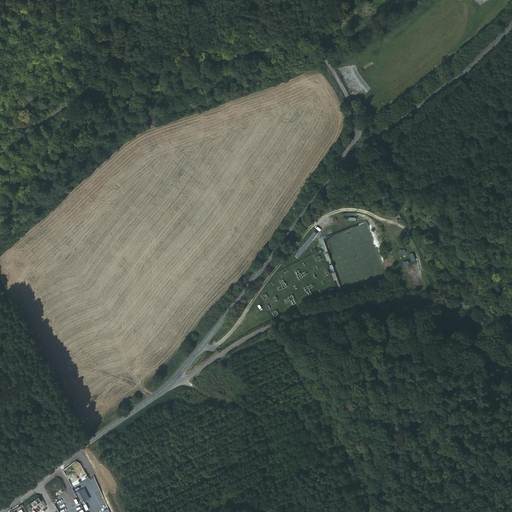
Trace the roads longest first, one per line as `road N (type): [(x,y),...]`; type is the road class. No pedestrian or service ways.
road 1 (unclassified): [(357,139),(358,115),(326,61),(307,49),(271,50),(118,81),(59,108),(0,153)]
road 2 (unclassified): [(168,384),(293,313),(380,299),(435,300),(511,318)]
road 3 (tertiary): [(357,139),(168,384)]
road 4 (tertiary): [(168,384),(0,511)]
road 5 (tertiary): [(511,25),(466,69),(357,139)]
